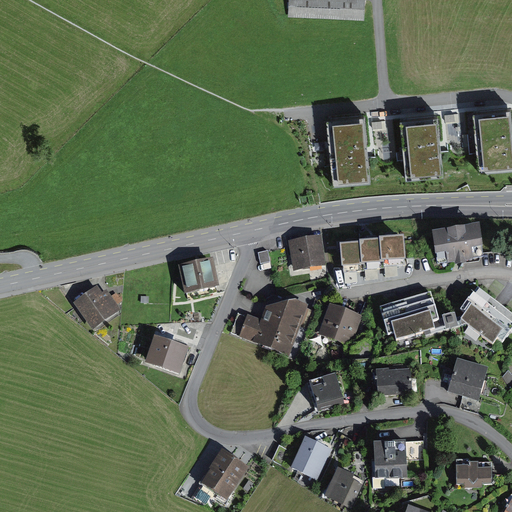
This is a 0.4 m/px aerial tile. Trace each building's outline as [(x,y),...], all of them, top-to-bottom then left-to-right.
[(292,0),(293,9),(362,11),(362,0),(292,0)] [(474,111),(480,170),(511,166),(511,141),(509,108),(474,111)] [(402,118),(407,177),(441,174),(436,115),(402,118)] [(329,119),(335,184),(368,181),(361,116),(329,119)] [(478,231),(435,237),(438,263),(481,257),(478,231)] [(320,236),(293,241),(299,272),(326,267),(320,236)] [(381,241),(383,260),(404,258),(403,238),(381,239),(381,241)] [(383,260),(381,241),(360,242),(360,244),(361,263),(383,262),(383,260)] [(361,263),(360,244),(341,245),(342,266),(361,265),(361,263)] [(260,249),(263,260),(274,258),(272,247),(260,249)] [(182,265),(189,295),(219,289),(212,258),(182,265)] [(79,299),(96,324),(117,309),(100,285),(79,299)] [(511,316),(511,312),(478,285),(459,316),(494,342),(511,316)] [(432,290),(386,302),(397,336),(442,325),(432,290)] [(242,334),(292,351),(308,306),(293,301),(269,308),(263,321),(246,316),(242,334)] [(362,313),(335,304),(324,334),(351,344),(362,313)] [(154,338),(146,361),(175,370),(182,347),(154,338)] [(406,357),(381,356),(384,390),(409,390),(406,357)] [(488,366),(455,357),(447,391),(480,399),(488,366)] [(338,367),(308,371),(314,403),(345,398),(338,367)] [(308,437),(296,464),(318,474),(330,447),(308,437)] [(427,437),(370,442),(374,486),(407,487),(404,455),(430,454),(427,437)] [(201,482),(227,499),(249,466),(223,449),(201,482)] [(494,463),(457,459),(455,487),(491,490),(494,463)] [(363,479),(337,465),(325,495),(350,507),(363,479)] [(511,511),(511,491),(499,511),(511,511)] [(433,511),(434,508),(406,500),(403,511),(433,511)]
